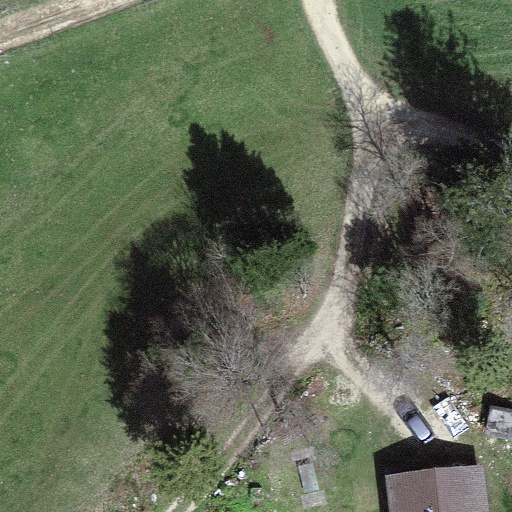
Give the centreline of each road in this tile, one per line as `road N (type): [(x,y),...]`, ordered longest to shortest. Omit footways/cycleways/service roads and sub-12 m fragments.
road 1 (residential): [(511,158),(445,139),(373,105),(353,87),(320,0)]
road 2 (track): [(0,43),(122,0)]
